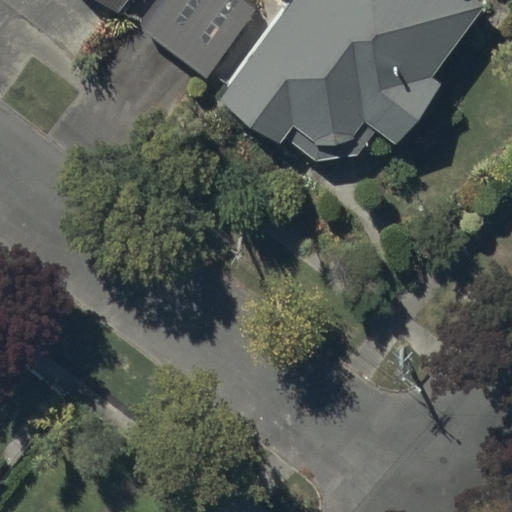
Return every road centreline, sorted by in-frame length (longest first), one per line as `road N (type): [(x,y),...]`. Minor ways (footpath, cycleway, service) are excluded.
road 1 (residential): [(0,175),(421,493)]
road 2 (residential): [(511,393),(421,493)]
